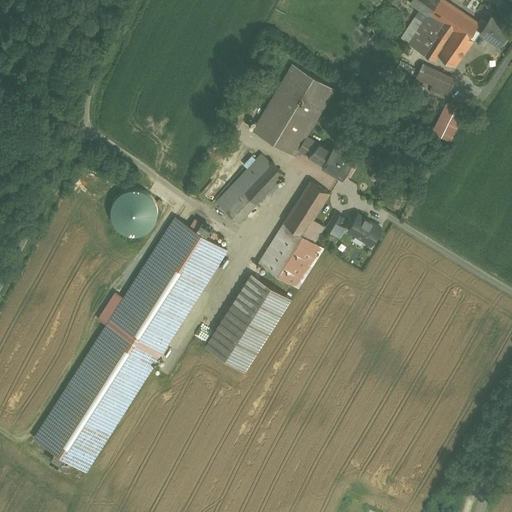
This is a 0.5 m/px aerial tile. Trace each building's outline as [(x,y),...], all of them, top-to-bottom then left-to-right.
[(478,22),(444,0),(411,0),(422,8),(440,20),(433,29),(436,31),(423,51),(435,60),(440,53),(455,64),(472,41),(468,38),(476,27),(478,23),(478,22)] [(440,20),(422,8),(402,38),(423,51),(436,31),(433,29),(440,20)] [(392,9),(389,9),(386,9),(383,9),(382,9),(379,10),(377,12),(375,14),(373,15),(372,17),(372,18),(371,20),(371,21),(370,23),(370,24),(370,25),(370,26),(371,28),(371,30),(372,32),(373,33),(374,35),(376,37),(377,38),(379,39),(381,40),(384,40),(386,41),(388,41),(390,40),(392,40),(394,39),(396,38),(397,37),(399,36),(400,34),(401,33),(402,30),(402,29),(403,28),(403,26),(403,24),(403,21),(402,19),(401,18),(400,16),(398,13),(397,12),(395,11),(392,9)] [(491,15),(487,21),(482,17),(478,22),(478,23),(476,27),(481,31),(500,44),(511,28),(491,15)] [(335,88),(293,63),(254,130),(295,155),(299,149),(309,155),(323,164),(327,159),(313,151),(320,144),(307,136),(335,88)] [(429,67),(423,64),(417,77),(423,80),(429,67)] [(450,77),(429,67),(423,80),(443,89),(450,77)] [(450,77),(443,89),(450,92),(456,80),(450,77)] [(466,108),(448,99),(433,131),(451,140),(466,108)] [(234,139),(221,131),(209,154),(221,161),(222,162),(234,139)] [(355,158),(334,146),(331,151),(320,144),(313,151),(327,159),(323,164),(344,177),(355,158)] [(263,154),(235,183),(257,203),(284,173),(273,163),(263,154)] [(398,172),(383,163),(385,160),(382,159),(381,161),(380,161),(375,169),(393,180),(398,172)] [(330,192),(312,180),(285,222),(303,234),(330,192)] [(257,203),(235,183),(217,202),(239,222),(257,203)] [(122,237),(159,218),(143,187),(132,193),(129,187),(112,196),(118,208),(109,212),(122,237)] [(374,223),(359,213),(349,230),(372,244),(381,228),(374,223)] [(303,234),(285,222),(259,262),(298,287),(324,246),(303,234)] [(168,275),(214,274),(226,244),(181,226),(182,262),(179,268),(170,268),(168,275)] [(291,298),(253,273),(207,345),(246,369),(291,298)] [(180,319),(180,315),(175,312),(154,309),(151,305),(152,299),(155,294),(150,289),(142,287),(143,277),(134,276),(124,293),(114,292),(102,312),(107,315),(107,317),(91,344),(105,346),(102,349),(115,350),(120,346),(126,349),(123,354),(122,362),(132,374),(135,376),(134,382),(137,386),(145,380),(180,319)] [(75,374),(38,438),(58,450),(88,467),(92,468),(105,446),(96,441),(90,440),(91,434),(93,431),(97,431),(89,426),(90,424),(91,409),(85,408),(78,404),(74,404),(74,400),(78,400),(72,396),(75,390),(73,389),(75,374)]
